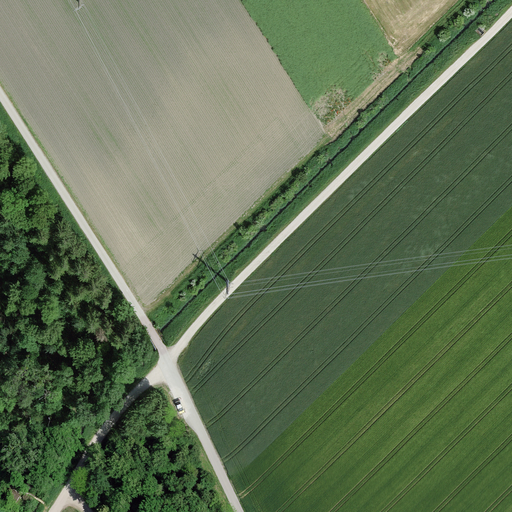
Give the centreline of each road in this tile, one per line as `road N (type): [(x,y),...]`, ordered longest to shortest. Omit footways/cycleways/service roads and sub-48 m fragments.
road 1 (track): [(511,12),(193,329),(105,427),(56,511)]
road 2 (track): [(0,93),(154,335),(238,511)]
